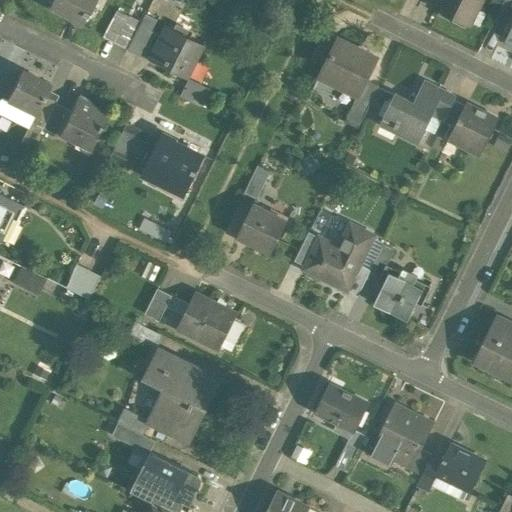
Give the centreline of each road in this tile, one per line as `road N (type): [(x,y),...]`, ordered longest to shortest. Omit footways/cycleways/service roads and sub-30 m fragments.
road 1 (residential): [(511,199),(419,380)]
road 2 (residential): [(324,334),(171,258)]
road 3 (residential): [(371,16),(511,85)]
road 4 (residential): [(324,334),(266,462)]
